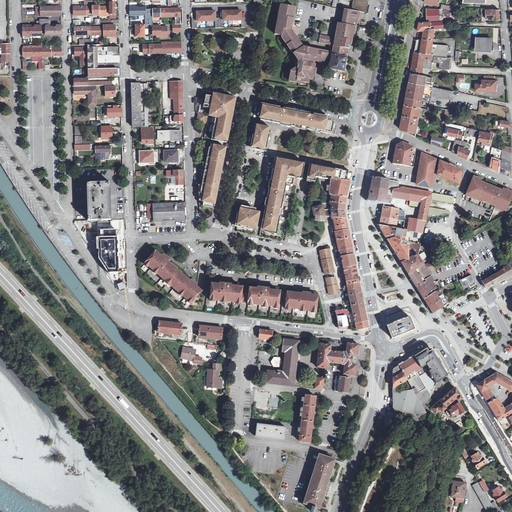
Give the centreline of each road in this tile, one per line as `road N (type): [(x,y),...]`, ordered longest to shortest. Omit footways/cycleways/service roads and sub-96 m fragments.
road 1 (track): [(0,211),(94,343),(245,511)]
road 2 (trunk): [(0,272),(220,511)]
road 3 (residential): [(67,0),(64,220)]
road 4 (primary): [(379,339),(355,220),(367,131)]
road 5 (residential): [(338,396),(322,447),(252,441),(238,437),(241,383)]
road 6 (residential): [(130,241),(125,73)]
road 7 (residential): [(189,83),(192,237)]
road 8 (residential): [(17,151),(15,0)]
road 9 (residential): [(192,237),(226,276),(321,284)]
road 10 (residential): [(242,94),(215,226),(220,235)]
road 11 (residential): [(220,235),(229,226),(254,97)]
road 12 (unclassified): [(467,166),(456,232),(489,298)]
road 13 (primary): [(337,511),(375,396)]
road 14 (unclassified): [(375,396),(375,432),(347,511)]
